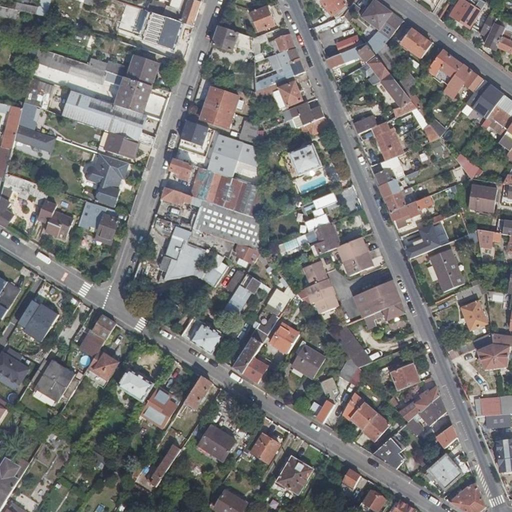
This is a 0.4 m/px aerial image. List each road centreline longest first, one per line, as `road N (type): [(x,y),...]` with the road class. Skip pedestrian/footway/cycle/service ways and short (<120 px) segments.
road 1 (residential): [(500,511),(289,0)]
road 2 (residential): [(113,309),(442,511)]
road 3 (residential): [(214,0),(113,309)]
road 4 (secondary): [(392,0),(511,88)]
road 5 (residential): [(0,238),(113,309)]
